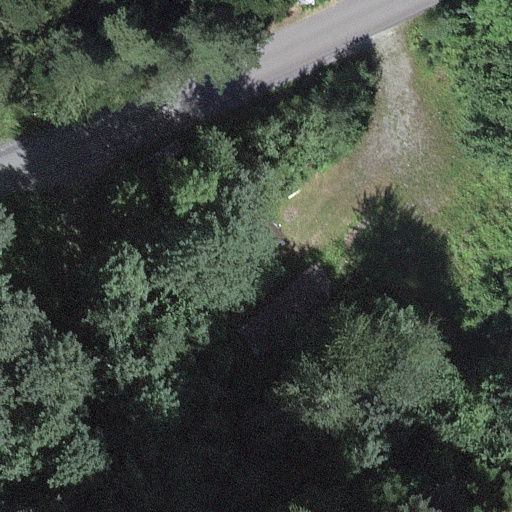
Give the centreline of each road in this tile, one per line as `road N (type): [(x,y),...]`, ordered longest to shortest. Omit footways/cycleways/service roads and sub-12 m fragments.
road 1 (unclassified): [(0,180),(95,147),(394,0)]
road 2 (track): [(391,1),(403,99),(374,168),(292,233)]
